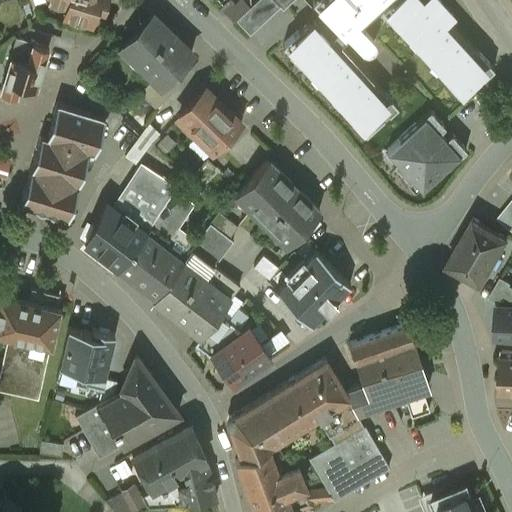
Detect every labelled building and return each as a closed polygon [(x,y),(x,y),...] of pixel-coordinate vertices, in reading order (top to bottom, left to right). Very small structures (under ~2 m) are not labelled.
[(59,0),(67,2),(64,12),(91,20),(96,4),(102,6),(104,0),(59,0)] [(255,0),(236,19),(244,27),(272,0),(255,0)] [(321,0),(316,5),(340,31),(358,15),(352,8),(357,4),(361,8),(368,1),(367,0),(321,0)] [(466,47),(455,35),(454,36),(446,27),(447,26),(436,14),(435,15),(427,6),(428,5),(423,0),(387,0),(381,6),(382,7),(380,8),(392,20),(397,16),(404,24),(399,28),(411,41),(416,36),(423,44),(418,49),(430,61),(435,57),(442,65),(438,69),(450,81),(454,77),(466,90),(482,75),(483,75),(493,66),(474,45),(468,51),(465,48),(466,47)] [(180,41),(152,15),(153,13),(152,12),(122,44),(154,76),(161,82),(170,73),(191,51),(181,40),(180,41)] [(349,62),(338,50),(337,51),(329,42),(330,41),(319,29),(318,30),(309,20),(293,34),(292,33),(283,42),(284,43),(282,44),(294,56),(299,51),(306,60),(301,64),(313,77),(318,72),(325,80),(320,85),(332,97),(337,93),(344,101),(340,104),(354,119),(359,115),(370,127),(388,111),(388,112),(397,104),(380,85),(374,91),(367,83),(368,82),(357,71),(356,72),(348,63),(349,62)] [(372,38),(360,24),(350,33),(362,47),(364,48),(367,48),(369,48),(371,47),(372,45),(373,43),(373,41),(373,40),(372,38)] [(49,46),(15,36),(0,89),(15,93),(18,83),(37,88),(49,46)] [(154,76),(140,90),(156,106),(179,83),(170,73),(161,82),(154,76)] [(204,90),(176,121),(212,153),(240,124),(204,90)] [(56,100),(46,134),(40,132),(20,201),(67,216),(88,149),(93,150),(104,115),(56,100)] [(429,107),(398,135),(399,136),(386,148),(387,150),(389,148),(397,157),(392,161),(408,179),(413,175),(421,184),(419,185),(421,187),(434,175),(435,175),(466,147),(450,130),(444,136),(438,129),(444,124),(429,107)] [(207,157),(189,175),(197,184),(215,165),(207,157)] [(319,208),(267,158),(238,188),(254,202),(250,206),(274,230),(278,226),(291,237),(319,208)] [(176,184),(141,159),(111,205),(144,231),(173,188),(176,184)] [(173,188),(144,231),(162,245),(175,226),(192,200),(173,188)] [(511,225),(511,198),(500,217),(511,225)] [(111,205),(103,200),(84,239),(118,265),(144,231),(111,205)] [(237,224),(218,209),(209,220),(229,235),(237,224)] [(507,236),(473,217),(450,258),(451,258),(452,263),(452,264),(481,281),(507,236)] [(229,235),(209,220),(194,241),(184,254),(201,267),(206,260),(213,265),(214,263),(233,238),(229,235)] [(194,241),(175,226),(162,245),(181,259),(184,254),(194,241)] [(162,245),(144,231),(118,265),(156,293),(181,259),(162,245)] [(304,261),(302,259),(285,275),(288,278),(276,290),(311,323),(325,308),(327,310),(337,300),(335,298),(350,283),(315,250),(304,261)] [(201,267),(184,254),(181,259),(156,293),(152,298),(153,299),(154,298),(190,324),(188,326),(189,327),(190,325),(200,332),(198,334),(199,334),(229,296),(197,272),(201,267)] [(239,283),(214,263),(213,265),(206,260),(201,267),(197,272),(229,296),(239,283)] [(511,301),(511,281),(501,276),(493,292),(511,301)] [(29,298),(0,291),(0,333),(7,335),(0,367),(0,387),(37,395),(48,344),(52,345),(61,305),(57,304),(59,293),(31,287),(29,298)] [(112,322),(81,294),(63,366),(116,378),(125,339),(111,323),(112,322)] [(511,302),(496,303),(495,339),(511,339),(511,302)] [(405,322),(363,336),(348,343),(361,376),(382,369),(419,356),(414,344),(406,321),(405,321),(405,322)] [(249,326),(211,352),(233,382),(269,355),(249,326)] [(511,350),(500,350),(499,391),(511,391),(511,350)] [(175,405),(135,351),(120,385),(123,391),(118,394),(123,403),(105,413),(121,442),(172,414),(175,405)] [(324,356),(287,379),(312,420),(349,397),(345,389),(340,380),(324,356)] [(419,356),(382,369),(392,399),(404,395),(411,413),(429,407),(422,388),(429,386),(419,356)] [(382,369),(361,376),(363,382),(345,389),(349,397),(355,410),(392,399),(382,369)] [(287,379),(230,415),(230,414),(227,423),(240,456),(277,442),(278,442),(312,420),(287,379)] [(190,420),(131,451),(149,484),(140,489),(146,500),(215,497),(208,466),(201,447),(190,420)] [(364,424),(326,447),(350,488),(389,465),(364,424)] [(63,442),(42,438),(39,450),(61,454),(63,442)] [(240,456),(234,458),(254,511),(293,511),(292,508),(285,489),(292,487),(304,482),(297,462),(290,465),(277,442),(240,456)] [(431,511),(487,511),(471,475),(424,495),(431,511)] [(133,484),(121,490),(132,509),(143,503),(133,484)] [(305,487),(294,491),(292,487),(285,489),(292,508),(310,501),(309,501),(310,501),(305,487)] [(0,511),(31,511),(29,511),(28,511),(17,511),(18,508),(22,506),(20,502),(16,505),(6,497),(6,493),(3,492),(2,497),(0,497),(0,511)]
